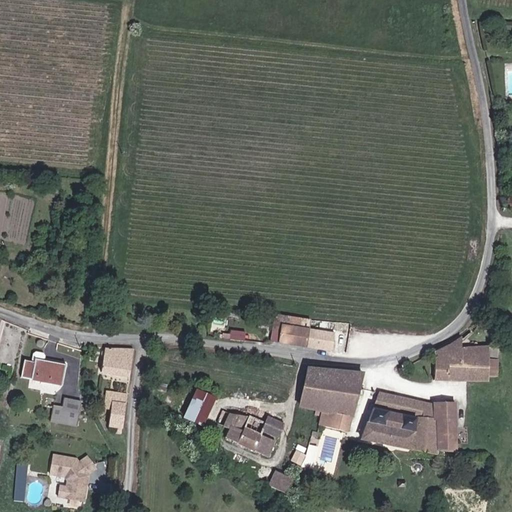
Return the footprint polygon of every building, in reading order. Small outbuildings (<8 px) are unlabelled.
[(278,345),(323,352),(332,353),(334,335),(281,328),(278,345)] [(230,338),(245,339),(246,330),(231,329),(230,338)] [(462,346),(462,337),(457,340),(433,353),(436,381),(493,382),(492,346),(462,346)] [(104,376),(129,380),(133,352),(106,349),(104,376)] [(65,383),(69,366),(48,360),(50,354),(48,352),(41,350),(39,351),(36,361),(29,359),(25,373),(65,383)] [(309,371),(301,407),(301,408),(322,410),(317,426),(346,433),(362,377),(309,371)] [(215,400),(196,392),(185,422),(202,430),(215,400)] [(113,404),(126,405),(127,395),(107,393),(105,416),(112,417),(113,404)] [(415,419),(412,450),(429,453),(440,455),(440,423),(437,422),(437,404),(436,403),(436,406),(380,394),(374,411),(415,419)] [(79,425),(81,414),(85,401),(68,396),(66,405),(57,403),(53,419),(79,425)] [(440,423),(440,455),(459,459),(455,403),(437,404),(437,422),(440,423)] [(110,429),(123,431),(126,405),(113,404),(112,417),(110,429)] [(362,441),(412,450),(415,419),(374,411),(364,438),(362,441)] [(230,415),(222,430),(229,433),(236,417),(230,415)] [(236,417),(229,433),(225,442),(268,462),(275,444),(260,438),(262,434),(279,441),(284,427),(267,419),(264,426),(249,419),(247,422),(236,417)] [(63,487),(61,497),(80,500),(84,473),(92,467),(84,455),(76,461),(73,461),(73,457),(50,455),(47,474),(62,476),(63,480),(63,487)] [(289,466),(301,471),(305,459),(293,455),(289,466)] [(24,484),(25,471),(16,470),(15,483),(24,484)] [(264,489),(291,498),(296,484),(269,474),(264,489)]
